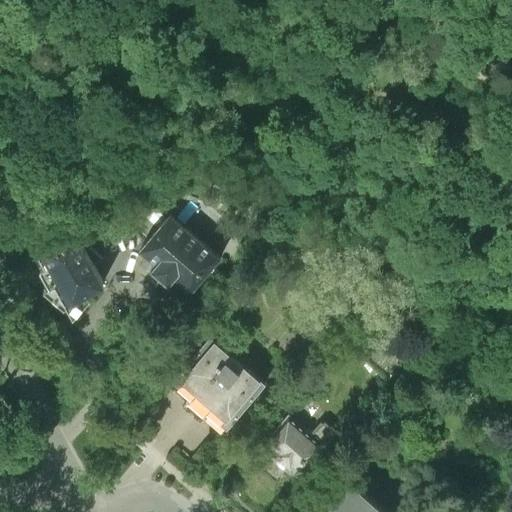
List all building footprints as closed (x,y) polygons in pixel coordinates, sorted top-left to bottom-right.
[(221,256),(170,213),(141,248),(158,263),(154,267),(170,281),(174,276),(191,291),(221,256)] [(71,308),(75,315),(91,296),(89,290),(104,282),(93,263),(102,258),(86,243),(83,245),(74,230),(39,250),(40,252),(31,257),(62,313),(71,308)] [(393,327),(367,305),(342,334),(398,381),(415,361),(386,336),(393,327)] [(212,334),(171,382),(225,428),(266,382),(212,334)] [(156,370),(128,403),(146,419),(174,386),(156,370)] [(289,413),(264,442),(273,451),(272,452),(291,468),(292,467),(302,476),(325,449),(328,446),(311,432),(289,413)] [(321,421),(311,432),(328,446),(325,449),(332,455),(344,441),(337,435),(338,432),(325,421),(322,422),(321,421)] [(220,426),(191,459),(209,474),(238,441),(220,426)] [(392,511),(349,474),(315,511),(392,511)]
